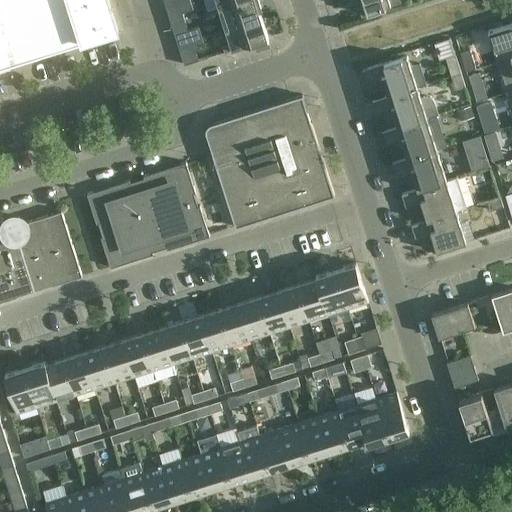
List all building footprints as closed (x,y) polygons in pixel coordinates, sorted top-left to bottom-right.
[(0,0),(0,68),(14,64),(14,65),(16,65),(15,64),(37,57),(37,58),(38,58),(38,57),(59,50),(60,51),(61,50),(61,49),(82,43),(83,44),(84,43),(84,42),(105,35),(105,36),(107,36),(107,35),(118,31),(112,10),(112,9),(112,8),(111,8),(108,0),(0,0)] [(194,11),(190,0),(181,0),(166,5),(172,24),(185,20),(183,14),(194,11)] [(216,0),(219,9),(248,0),(216,0)] [(248,0),(219,9),(225,29),(262,17),(258,3),(260,2),(259,0),(248,0)] [(357,0),(362,13),(400,1),(399,0),(357,0)] [(262,17),(225,29),(230,43),(223,46),(225,51),(268,37),(262,17)] [(185,20),(172,24),(175,33),(188,29),(185,20)] [(511,22),(488,30),(498,61),(511,56),(511,22)] [(202,36),(178,44),(184,64),(198,60),(195,51),(203,41),(202,36)] [(471,50),(461,53),(467,71),(476,68),(471,50)] [(446,57),(452,76),(461,73),(455,54),(446,57)] [(382,77),(388,96),(417,87),(427,84),(420,63),(411,66),(407,55),(363,69),(367,82),(382,77)] [(511,56),(498,61),(508,92),(511,90),(511,56)] [(466,87),(461,73),(452,76),(456,90),(466,87)] [(392,108),(398,126),(398,127),(439,114),(435,100),(430,96),(425,96),(421,98),(417,87),(388,96),(372,100),(377,113),(392,108)] [(303,94),(211,123),(209,124),(207,126),(206,129),(206,133),(207,136),(209,137),(210,138),(213,139),(217,139),(220,151),(213,153),(236,226),(335,195),(303,94)] [(402,139),(407,157),(408,158),(437,148),(448,145),(439,114),(398,127),(398,126),(382,131),(386,144),(402,139)] [(412,170),(417,188),(417,189),(446,179),(437,148),(408,158),(407,157),(392,162),(396,175),(412,170)] [(144,177),(137,179),(141,190),(148,187),(153,204),(139,209),(153,250),(166,246),(167,248),(210,235),(200,205),(198,205),(194,192),(196,191),(186,161),(144,175),(144,177)] [(421,201),(427,219),(427,220),(456,210),(467,207),(457,177),(446,179),(417,189),(417,188),(402,193),(406,206),(421,201)] [(130,179),(87,193),(97,223),(99,222),(103,236),(101,236),(111,266),(153,252),(153,250),(139,209),(153,204),(148,187),(141,190),(137,179),(131,181),(130,179)] [(488,201),(491,210),(503,206),(501,197),(488,201)] [(82,275),(62,210),(28,221),(27,222),(24,218),(15,228),(35,290),(82,275)] [(427,220),(427,219),(411,224),(416,237),(431,232),(437,251),(466,242),(456,210),(427,220)] [(0,300),(35,290),(15,228),(2,225),(1,230),(0,230),(0,229),(0,300)] [(357,262),(336,268),(348,307),(368,301),(357,262)] [(315,275),(316,278),(318,278),(328,314),(348,307),(336,268),(315,275)] [(318,278),(316,278),(298,284),(309,319),(328,314),(318,278)] [(298,284),(279,290),(290,325),(309,319),(298,284)] [(503,330),(511,327),(511,287),(492,294),(503,330)] [(279,290),(259,296),(270,332),(290,325),(279,290)] [(259,296),(239,302),(251,338),(270,332),(259,296)] [(239,302),(220,309),(231,344),(251,338),(239,302)] [(432,313),(439,336),(475,325),(468,302),(432,313)] [(220,309),(201,315),(212,350),(231,344),(220,309)] [(201,315),(181,321),(193,356),(212,350),(201,315)] [(181,321),(162,327),(173,362),(193,356),(181,321)] [(162,327),(142,333),(154,369),(157,378),(176,372),(173,362),(162,327)] [(142,333),(123,339),(134,375),(154,369),(142,333)] [(362,335),(354,338),(358,351),(366,348),(362,335)] [(358,351),(354,338),(345,341),(349,353),(358,351)] [(123,339),(104,346),(115,381),(134,375),(123,339)] [(104,346),(84,352),(95,387),(115,381),(104,346)] [(332,349),(320,353),(322,362),(335,358),(332,349)] [(84,352),(65,358),(76,393),(95,387),(84,352)] [(320,353),(307,357),(310,366),(322,362),(320,353)] [(368,354),(360,357),(363,369),(372,366),(368,354)] [(447,362),(451,374),(475,366),(471,354),(447,362)] [(363,369),(360,357),(351,359),(355,371),(363,369)] [(65,358),(47,364),(45,364),(57,399),(76,393),(65,358)] [(45,360),(25,367),(38,405),(57,399),(45,364),(47,364),(45,360)] [(293,362),(281,365),(284,374),(296,370),(293,362)] [(337,364),(324,368),(327,376),(328,375),(331,384),(342,380),(337,364)] [(284,374),(281,365),(269,369),(272,377),(284,374)] [(475,366),(451,374),(455,386),(479,379),(475,366)] [(38,405),(25,367),(5,373),(17,412),(38,405)] [(327,376),(324,368),(312,371),(315,379),(327,376)] [(255,374),(242,378),(245,386),(257,382),(255,374)] [(300,384),(298,376),(286,380),(288,388),(300,384)] [(245,386),(242,378),(231,381),(234,390),(245,386)] [(288,388),(286,380),(266,386),(269,394),(288,388)] [(511,382),(494,388),(499,406),(506,425),(511,422),(511,382)] [(216,386),(203,390),(206,399),(218,395),(216,386)] [(259,389),(247,393),(249,401),(262,396),(259,389)] [(206,399),(203,390),(192,394),(194,402),(206,399)] [(397,390),(377,397),(389,436),(409,429),(397,390)] [(507,430),(499,406),(487,410),(481,392),(459,399),(464,413),(463,413),(470,436),(492,429),(494,435),(507,430)] [(249,401),(247,393),(235,396),(238,404),(249,401)] [(377,397),(357,403),(369,438),(367,439),(369,442),(389,436),(377,397)] [(177,398),(164,402),(167,411),(180,407),(177,398)] [(220,401),(208,404),(211,413),(222,409),(220,401)] [(167,411),(164,402),(153,406),(155,415),(167,411)] [(357,403),(337,409),(349,445),(367,439),(369,438),(357,403)] [(211,413),(208,404),(196,408),(199,416),(211,413)] [(337,409),(318,415),(329,451),(349,445),(337,409)] [(138,411),(125,415),(128,423),(141,419),(138,411)] [(181,413),(169,417),(172,425),(184,422),(181,413)] [(128,423),(125,415),(114,418),(117,427),(128,423)] [(318,415),(299,422),(310,457),(329,451),(318,415)] [(172,425),(169,417),(149,423),(152,432),(172,425)] [(29,511),(0,418),(0,460),(16,511),(29,511)] [(299,422),(279,428),(290,463),(310,457),(299,422)] [(99,423),(87,427),(89,435),(102,432),(99,423)] [(152,432),(149,423),(130,429),(133,438),(152,432)] [(241,440),(240,440),(251,476),(271,469),(257,425),(238,431),(241,440)] [(89,435),(87,427),(75,430),(78,439),(89,435)] [(279,428),(260,434),(271,469),(290,463),(279,428)] [(133,438),(130,429),(111,435),(114,444),(133,438)] [(63,444),(60,436),(48,439),(51,448),(63,444)] [(104,437),(91,441),(94,450),(106,446),(104,437)] [(51,448),(48,439),(37,443),(39,451),(51,448)] [(240,440),(221,446),(232,482),(251,476),(240,440)] [(94,450),(91,441),(80,445),(82,453),(94,450)] [(221,446),(202,452),(213,488),(232,482),(221,446)] [(65,449),(53,453),(55,462),(68,458),(65,449)] [(202,452),(182,458),(193,494),(213,488),(202,452)] [(55,462),(53,453),(27,461),(30,471),(55,462)] [(182,458),(163,465),(174,500),(193,494),(182,458)] [(163,465),(143,471),(154,506),(174,500),(163,465)] [(143,471),(124,477),(134,511),(136,511),(154,506),(143,471)] [(134,511),(124,477),(104,483),(113,511),(134,511)] [(113,511),(104,483),(85,489),(92,511),(113,511)] [(92,511),(85,489),(66,495),(71,511),(92,511)] [(71,511),(66,495),(46,502),(48,511),(71,511)]
